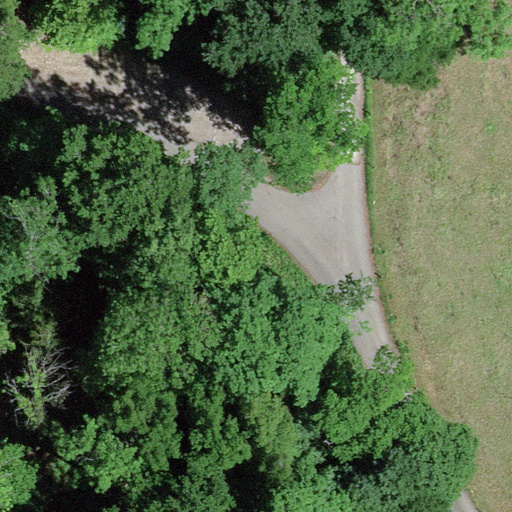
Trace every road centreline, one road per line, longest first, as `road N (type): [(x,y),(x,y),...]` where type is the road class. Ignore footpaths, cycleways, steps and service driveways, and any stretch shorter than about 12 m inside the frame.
road 1 (unclassified): [(462,511),(419,452),(353,295),(321,262),(228,186),(158,144),(0,82)]
road 2 (track): [(342,0),(353,295)]
